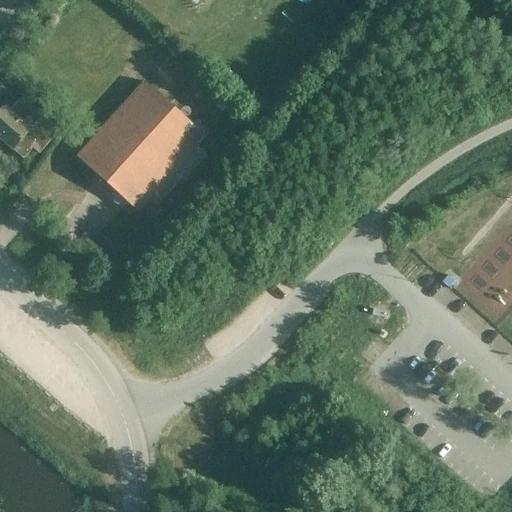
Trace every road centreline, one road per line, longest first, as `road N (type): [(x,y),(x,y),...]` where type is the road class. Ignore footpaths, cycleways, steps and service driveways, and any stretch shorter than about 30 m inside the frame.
road 1 (unclassified): [(121,414),(240,363),(353,245)]
road 2 (unknown): [(511,112),(447,140),(386,195),(353,245)]
road 3 (unclassified): [(121,414),(83,349),(0,275)]
